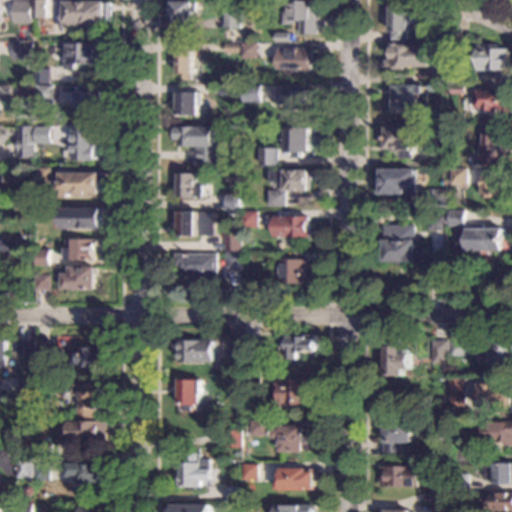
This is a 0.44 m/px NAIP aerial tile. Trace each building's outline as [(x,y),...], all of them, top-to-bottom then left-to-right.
[(46,0),(46,20),(33,20),(33,0),(46,0)] [(32,18),(17,18),(17,2),(32,2),(32,18)] [(105,25),(65,25),(65,3),(105,3),(105,25)] [(192,24),(172,24),(172,3),(192,3),(192,24)] [(316,20),(318,20),(317,36),(300,36),(300,22),(293,22),(293,26),(283,26),(283,14),(290,14),(290,3),(316,3),(316,20)] [(400,8),(415,8),(415,34),(406,34),(406,41),(390,41),(390,34),(389,34),(389,8),(391,8),(391,4),(400,5),(400,8)] [(241,31),(226,31),(226,13),(241,13),(241,31)] [(289,44),(275,44),(275,35),(289,35),(289,44)] [(30,54),(16,54),(16,45),(30,45),(30,54)] [(102,67),(75,66),(75,72),(63,72),(63,58),(65,58),(65,45),(102,45),(102,67)] [(241,55),(225,55),(225,45),(241,45),(241,55)] [(259,61),(243,61),(243,45),(259,45),(259,61)] [(426,53),(429,53),(429,60),(426,60),(426,69),(401,69),(401,72),(384,72),(384,61),(389,61),(389,46),(426,46),(426,53)] [(498,50),(508,50),(508,72),(478,72),(478,64),(476,64),(476,55),(478,55),(478,47),(498,47),(498,50)] [(299,50),(301,50),(311,50),(311,57),(313,59),(313,64),(311,66),(311,71),(278,71),(279,50),(299,50)] [(194,75),(193,75),(193,82),(184,82),(184,75),(178,75),(178,53),(194,53),(194,75)] [(449,78),(435,78),(435,67),(436,67),(449,67),(449,78)] [(51,86),(35,86),(35,70),(51,70),(51,86)] [(33,107),(16,107),(17,86),(33,86),(33,107)] [(262,87),(262,104),(244,104),(244,86),(262,87)] [(52,107),(35,107),(35,87),(52,87),(52,107)] [(464,96),(450,96),(450,87),(464,87),(464,96)] [(232,97),(217,97),(217,88),(232,88),(232,97)] [(421,88),(421,95),(416,95),(416,114),(393,114),(393,88),(421,88)] [(310,93),(316,93),(316,111),(310,111),(310,112),(288,111),(288,104),(281,104),(281,93),(288,93),(288,92),(310,92),(310,93)] [(508,116),(501,115),(501,111),(498,111),(498,113),(483,113),(483,112),(475,112),(475,108),(472,108),(472,93),(475,93),(475,92),(508,92),(508,116)] [(108,110),(102,110),(102,114),(80,114),(80,109),(76,109),(76,95),(80,95),(80,93),(108,93),(108,110)] [(202,95),(202,107),(199,107),(199,118),(177,118),(177,94),(202,95)] [(449,127),(431,127),(431,112),(449,112),(449,127)] [(315,152),(308,152),(308,160),(296,160),(296,153),(288,153),(288,145),(285,145),(285,137),(287,137),(287,127),(315,127),(315,152)] [(33,160),(16,160),(16,128),(33,128),(33,160)] [(51,143),(35,144),(35,129),(51,129),(51,143)] [(201,130),(209,130),(209,143),(201,143),(201,149),(179,149),(179,143),(174,143),(174,130),(179,130),(179,129),(201,129),(201,130)] [(438,145),(415,145),(415,153),(413,153),(413,160),(402,160),(402,153),(393,153),(393,151),(386,151),(386,145),(384,145),(383,140),(384,136),(386,136),(386,129),(438,130),(438,145)] [(103,152),(96,152),(96,162),(73,162),(73,131),(102,131),(103,152)] [(511,134),(511,149),(507,149),(507,157),(505,157),(505,166),(478,166),(479,147),(484,147),(484,136),(494,136),(494,133),(511,134)] [(280,166),(260,166),(260,150),(280,149),(280,166)] [(50,186),(34,186),(34,170),(50,170),(50,186)] [(406,172),(409,172),(409,180),(412,180),(412,195),(406,195),(406,197),(382,197),(382,196),(377,196),(377,172),(382,172),(382,171),(406,171),(406,172)] [(467,171),(467,186),(451,186),(451,171),(467,171)] [(311,173),(313,173),(313,189),(311,189),(311,193),(287,193),(286,193),(286,191),(281,191),(281,184),(272,184),(272,172),(311,172),(311,173)] [(107,175),(107,185),(106,185),(106,192),(101,192),(101,196),(90,196),(90,198),(78,198),(78,196),(71,196),(71,200),(61,200),(61,175),(107,175)] [(188,176),(199,176),(201,178),(201,182),(198,184),(198,187),(206,187),(205,199),(179,199),(179,189),(178,189),(178,185),(179,185),(179,176),(182,176),(182,175),(188,175),(188,176)] [(502,176),(505,177),(505,191),(502,191),(502,200),(482,200),(483,192),(480,192),(480,183),(483,183),(483,177),(496,177),(496,176),(502,176)] [(286,193),(287,193),(287,208),(269,208),(269,192),(286,193)] [(448,211),(429,211),(429,192),(448,192),(448,211)] [(33,219),(19,219),(19,212),(16,212),(16,195),(33,195),(33,219)] [(240,213),(226,213),(226,197),(240,197),(240,213)] [(50,221),(34,221),(34,205),(50,205),(50,221)] [(107,229),(103,229),(103,231),(64,231),(64,227),(62,227),(62,221),(64,221),(64,210),(107,210),(107,229)] [(259,229),(243,229),(243,213),(259,213),(259,229)] [(465,228),(449,228),(449,213),(465,213),(465,228)] [(216,215),(217,215),(217,220),(216,220),(216,237),(200,237),(200,239),(179,239),(179,214),(216,214),(216,215)] [(445,233),(429,232),(429,217),(445,217),(445,233)] [(310,239),(275,239),(276,218),(309,218),(310,239)] [(483,231),(503,231),(503,242),(509,242),(511,245),(511,249),(510,251),(503,252),(503,253),(489,253),(489,257),(482,257),(482,253),(468,253),(468,231),(469,231),(469,227),(483,227),(483,231)] [(242,253),(225,253),(225,231),(242,231),(242,253)] [(401,240),(406,240),(406,241),(417,241),(417,250),(424,250),(424,264),(417,264),(417,265),(385,265),(386,238),(401,238),(401,240)] [(16,241),(0,240),(0,251),(16,252),(16,241)] [(99,249),(96,249),(96,262),(66,262),(66,241),(99,241),(99,249)] [(51,267),(35,267),(35,252),(51,252),(51,267)] [(33,271),(19,270),(20,254),(33,254),(33,271)] [(242,271),(230,271),(230,255),(242,255),(242,271)] [(219,278),(182,278),(182,268),(176,268),(176,256),(219,256),(219,278)] [(306,281),(304,281),(304,286),(283,286),(283,273),(277,273),(277,266),(283,266),(283,261),(306,261),(306,281)] [(97,292),(74,292),(74,291),(63,291),(63,275),(65,275),(65,270),(70,270),(70,268),(97,269),(97,292)] [(51,292),(35,292),(35,276),(51,276),(51,292)] [(0,367),(7,368),(8,338),(0,337),(0,367)] [(315,342),(317,342),(317,353),(310,353),(310,354),(308,354),(307,356),(299,355),(299,362),(288,362),(288,361),(279,361),(279,348),(281,348),(281,339),(303,339),(303,337),(315,337),(315,342)] [(183,342),(215,343),(214,361),(178,361),(178,353),(174,353),(174,340),(183,340),(183,342)] [(34,357),(15,357),(15,341),(34,341),(34,357)] [(259,360),(243,360),(243,342),(244,342),(259,342),(259,360)] [(467,359),(452,359),(452,342),(467,342),(467,359)] [(511,372),(499,372),(499,353),(496,353),(496,344),(507,344),(507,342),(511,342),(511,372)] [(242,359),(223,359),(223,343),(241,343),(242,343),(242,359)] [(399,348),(405,348),(405,352),(408,352),(408,354),(411,354),(411,371),(406,371),(406,378),(387,377),(387,348),(388,348),(389,343),(399,343),(399,348)] [(450,365),(433,365),(433,343),(450,343),(450,365)] [(52,366),(35,366),(35,360),(35,349),(52,349),(52,366)] [(107,368),(88,368),(87,370),(79,370),(79,367),(72,367),(72,352),(80,352),(80,349),(107,349),(107,368)] [(261,387),(244,387),(245,373),(261,374),(261,387)] [(467,412),(451,412),(451,379),(466,379),(467,412)] [(36,396),(18,395),(19,380),(36,380),(36,396)] [(316,402),(308,402),(309,405),(296,405),(297,407),(284,407),(284,410),(277,409),(275,404),(276,391),(279,391),(279,381),(292,382),(292,380),(316,380),(316,402)] [(203,396),(202,396),(202,406),(198,406),(198,413),(184,413),(184,406),(180,406),(181,381),(203,381),(203,396)] [(102,408),(95,408),(95,420),(79,420),(79,408),(83,408),(83,395),(76,395),(76,385),(103,385),(102,408)] [(511,416),(505,416),(505,409),(480,409),(479,386),(511,385),(511,416)] [(270,436),(254,436),(255,422),(270,422),(270,436)] [(413,425),(417,425),(417,434),(413,434),(413,445),(401,445),(402,456),(383,456),(382,431),(381,431),(381,423),(413,422),(413,425)] [(108,443),(70,442),(71,423),(109,423),(108,443)] [(511,449),(505,449),(505,444),(484,444),(484,424),(511,424),(511,449)] [(306,433),(310,433),(310,446),(307,446),(307,453),(283,453),(283,439),(277,439),(277,430),(281,430),(281,427),(306,427),(306,433)] [(243,447),(227,447),(228,431),(243,432),(243,447)] [(54,460),(37,460),(38,445),(54,445),(54,460)] [(202,460),(206,461),(204,487),(187,487),(187,489),(180,489),(181,472),(182,472),(183,463),(185,463),(186,454),(202,454),(202,460)] [(34,479),(19,479),(19,460),(35,460),(34,479)] [(108,477),(102,477),(102,486),(80,486),(80,474),(75,474),(75,464),(108,464),(108,477)] [(51,481),(36,480),(36,465),(52,466),(51,481)] [(260,480),(246,479),(247,465),(261,466),(260,480)] [(511,484),(494,484),(494,480),(486,480),(486,465),(511,465),(511,484)] [(420,488),(380,488),(380,466),(420,466),(420,488)] [(308,473),(316,474),(315,487),(314,487),(313,491),(279,491),(279,484),(284,484),(284,470),(309,470),(308,473)] [(469,491),(452,491),(452,475),(469,475),(469,491)] [(31,488),(34,490),(34,495),(29,497),(25,495),(25,490),(28,487),(31,488)] [(244,503),(228,503),(228,487),(244,488),(244,503)] [(450,505),(434,505),(434,493),(450,493),(450,505)] [(511,511),(492,511),(492,494),(511,494),(511,511)]
